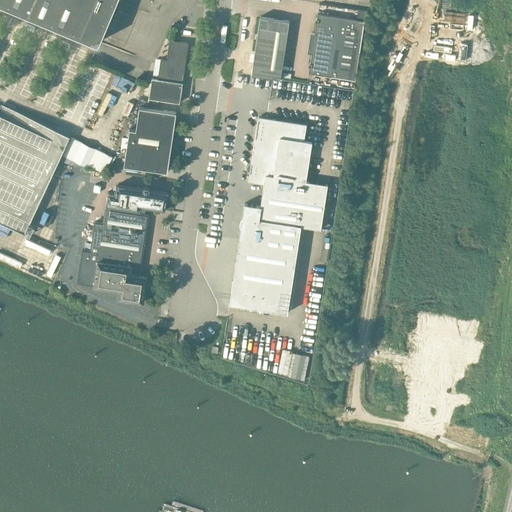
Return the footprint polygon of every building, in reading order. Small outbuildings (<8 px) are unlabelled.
[(0,0),(98,42),(116,0),(0,0)] [(364,21),(318,13),(308,72),(355,80),(364,21)] [(289,21),(260,17),(251,74),(280,78),(289,21)] [(188,42),(169,39),(166,59),(161,58),(158,78),(152,77),(149,98),(179,102),(188,42)] [(174,124),(176,112),(139,106),(136,129),(129,128),(124,165),(167,171),(169,159),(171,159),(176,124),(174,124)] [(229,301),(229,303),(288,312),(295,267),(301,225),(321,228),(327,183),(306,180),(312,141),(304,140),(307,124),(298,123),(258,116),(250,164),(249,164),(248,165),(247,165),(247,166),(246,167),(246,168),(246,169),(247,170),(247,171),(248,171),(249,171),(249,172),(248,180),(264,182),(260,205),(244,202),(239,239),(236,258),(230,301),(229,301)] [(166,209),(169,192),(150,189),(150,188),(149,186),(145,185),(144,187),(143,188),(118,184),(117,193),(108,191),(106,204),(141,210),(141,213),(105,208),(103,222),(95,221),(92,236),(143,244),(148,214),(145,214),(146,206),(166,209)] [(139,274),(143,244),(92,236),(90,250),(82,249),(77,282),(94,285),(94,286),(119,289),(118,298),(143,301),(147,276),(139,274)] [(42,279),(45,274),(23,261),(20,266),(42,279)] [(303,379),(308,355),(282,350),(277,374),(303,379)]
